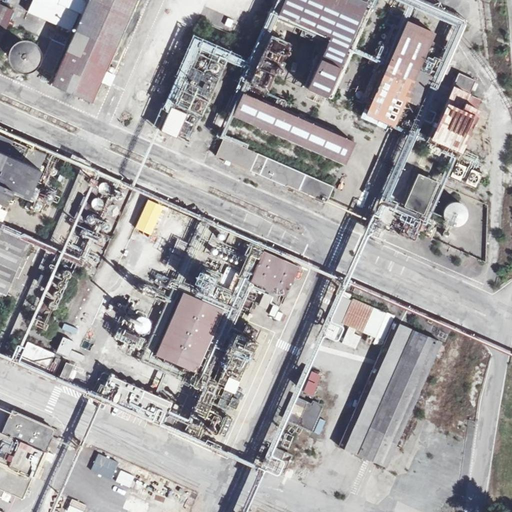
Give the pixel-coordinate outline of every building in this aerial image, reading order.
[(43,0),(36,0),(29,16),(72,36),(81,16),(43,0)] [(43,0),(81,16),(84,17),(91,0),(43,0)] [(138,0),(91,0),(84,17),(53,87),(92,104),(138,0)] [(373,12),(347,0),(287,0),(249,86),(268,95),(298,28),(330,41),(306,94),(325,103),(362,21),(368,24),(373,12)] [(242,5),(233,28),(248,34),(256,10),(242,5)] [(0,48),(16,14),(0,6),(0,48)] [(435,39),(407,27),(366,119),(394,131),(406,105),(419,110),(432,82),(418,75),(435,39)] [(66,49),(53,42),(39,74),(53,79),(66,49)] [(16,44),(8,51),(7,61),(13,70),(23,72),(31,68),(36,60),(34,51),(26,44),(16,44)] [(205,44),(164,135),(191,148),(232,57),(205,44)] [(141,76),(166,85),(175,60),(151,51),(141,76)] [(468,100),(453,93),(431,142),(459,155),(474,122),(460,116),(468,100)] [(353,148),(242,99),(240,105),(231,101),(224,117),(343,170),(353,148)] [(334,192),(224,143),(216,160),(326,211),(334,192)] [(429,146),(425,156),(441,163),(445,153),(429,146)] [(0,206),(5,208),(11,195),(27,202),(47,158),(26,149),(19,164),(7,158),(0,172),(0,206)] [(435,188),(417,180),(402,211),(420,219),(435,188)] [(439,212),(450,230),(469,219),(459,201),(439,212)] [(190,220),(157,205),(131,263),(165,278),(190,220)] [(0,295),(7,299),(31,246),(0,232),(0,295)] [(301,272),(265,256),(251,287),(288,302),(301,272)] [(222,278),(202,270),(199,278),(196,277),(191,289),(213,299),(222,278)] [(242,280),(229,274),(220,293),(233,298),(242,280)] [(225,315),(183,296),(155,359),(197,378),(225,315)] [(384,319),(351,305),(340,329),(373,344),(384,319)] [(31,318),(26,316),(15,343),(21,345),(31,318)] [(62,331),(76,334),(77,326),(63,324),(62,331)] [(121,327),(117,336),(137,345),(141,335),(121,327)] [(440,349),(394,328),(338,451),(384,472),(396,445),(440,349)] [(70,356),(74,339),(62,336),(58,353),(70,356)] [(255,346),(237,338),(229,355),(248,363),(255,346)] [(28,345),(19,364),(66,384),(73,369),(59,363),(61,359),(28,345)] [(73,350),(70,356),(81,362),(84,355),(73,350)] [(305,391),(316,394),(323,373),(312,370),(305,391)] [(108,379),(99,399),(163,426),(172,407),(108,379)] [(310,408),(294,401),(284,423),(311,436),(322,410),(311,406),(310,408)] [(53,430),(12,413),(0,440),(0,487),(24,498),(53,430)] [(189,511),(198,494),(91,447),(83,465),(76,482),(70,497),(63,511),(83,511),(95,484),(147,507),(145,511),(189,511)] [(290,462),(272,454),(264,471),(282,479),(290,462)] [(76,482),(83,465),(75,461),(67,479),(76,482)] [(63,511),(70,497),(63,493),(54,511),(63,511)]
